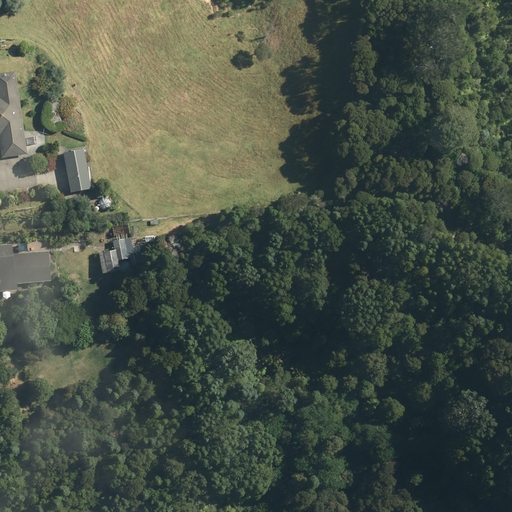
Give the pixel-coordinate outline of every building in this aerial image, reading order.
[(0,150),(1,159),(27,156),(15,73),(0,75),(0,150)] [(63,154),(71,194),(91,190),(83,150),(63,154)] [(131,238),(113,241),(115,252),(117,262),(134,259),(131,238)] [(0,293),(22,292),(21,285),(50,283),(47,251),(13,254),(12,245),(0,245),(0,293)] [(101,275),(118,272),(117,262),(115,252),(98,255),(101,275)]
